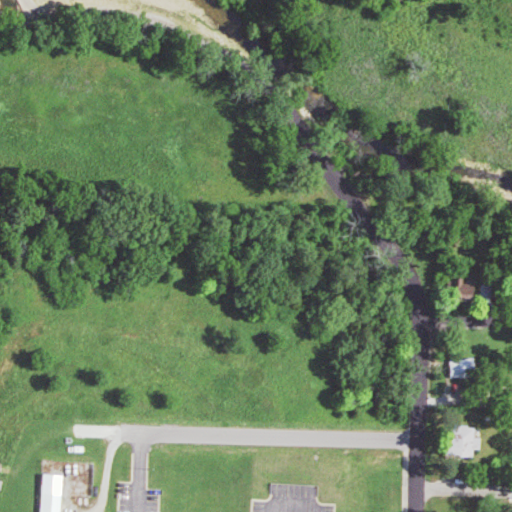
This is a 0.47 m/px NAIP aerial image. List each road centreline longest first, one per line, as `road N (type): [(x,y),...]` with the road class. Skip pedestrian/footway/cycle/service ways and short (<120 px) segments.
road 1 (residential): [(416,484),(419,316),(340,184),(276,101)]
road 2 (residential): [(276,101),(249,67),(202,36),(137,19),(25,9),(20,0)]
